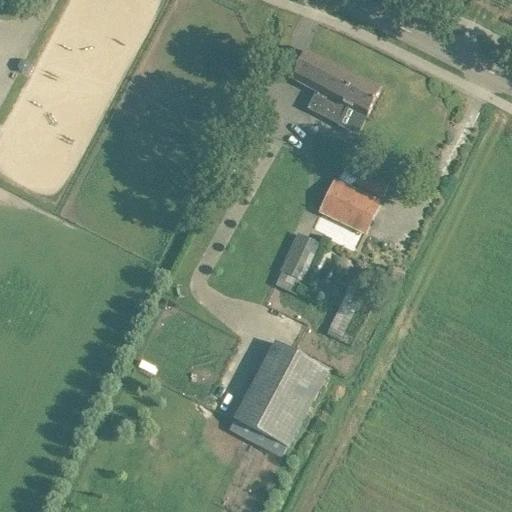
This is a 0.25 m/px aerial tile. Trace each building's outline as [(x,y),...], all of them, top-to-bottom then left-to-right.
[(373,108),(382,90),(306,52),(297,69),(292,80),(317,93),(309,109),(337,124),(345,108),(367,119),(373,108)] [(363,165),(354,185),(384,200),(394,180),(363,165)] [(380,204),(335,183),(320,214),(365,235),(380,204)] [(297,297),(321,245),(298,234),(295,241),(275,286),(297,297)] [(366,287),(355,282),(354,281),(328,335),(334,338),(341,342),(367,288),(366,287)] [(235,421),(288,449),(329,372),(276,344),(235,421)]
